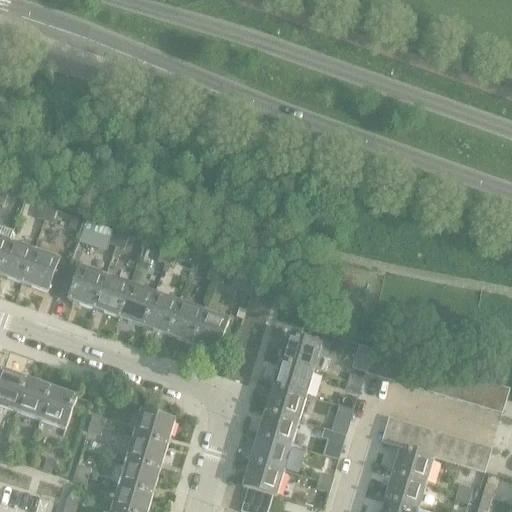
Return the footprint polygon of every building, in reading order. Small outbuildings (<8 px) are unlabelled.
[(8,196),(1,193),(0,196),(0,207),(4,209),(8,196)] [(50,211),(42,208),(38,221),(45,224),(50,211)] [(58,213),(50,211),(45,224),(53,226),(58,213)] [(87,224),(80,245),(106,255),(109,246),(110,246),(114,233),(87,224)] [(122,236),(114,233),(110,246),(109,246),(118,249),(122,236)] [(129,239),(122,236),(118,249),(125,252),(129,239)] [(0,275),(11,245),(0,241),(0,275)] [(35,254),(11,245),(0,275),(0,278),(23,287),(35,254)] [(171,254),(163,251),(158,264),(167,267),(171,254)] [(60,263),(35,254),(23,287),(48,296),(60,263)] [(178,256),(171,254),(167,267),(174,269),(178,256)] [(220,271),(212,268),(207,281),(215,284),(220,271)] [(69,303),(95,313),(107,279),(81,270),(69,303)] [(227,273),(220,271),(215,284),(223,287),(227,273)] [(132,288),(107,279),(95,313),(120,321),(132,288)] [(156,297),(132,288),(120,321),(144,330),(156,297)] [(180,305),(156,297),(144,330),(168,338),(180,305)] [(205,314),(180,305),(168,338),(193,347),(205,314)] [(230,323),(205,314),(193,347),(218,356),(230,323)] [(228,337),(225,347),(233,350),(237,340),(228,337)] [(289,338),(281,364),(315,374),(322,349),(289,338)] [(386,355),(373,351),(366,376),(379,380),(386,355)] [(398,358),(386,355),(379,380),(390,383),(398,358)] [(409,362),(398,358),(390,383),(402,387),(409,362)] [(421,365),(409,362),(402,387),(413,390),(421,365)] [(281,364),(273,389),(307,399),(315,374),(281,364)] [(432,368),(421,365),(413,390),(425,393),(432,368)] [(443,372),(432,368),(425,393),(436,397),(443,372)] [(455,375),(443,372),(436,397),(448,400),(455,375)] [(28,382),(4,374),(0,384),(0,409),(16,415),(28,382)] [(466,378),(455,375),(448,400),(459,403),(466,378)] [(351,377),(349,384),(362,388),(364,381),(351,377)] [(478,382),(466,378),(459,403),(470,407),(478,382)] [(54,391),(28,382),(16,415),(42,425),(54,391)] [(490,385),(478,382),(470,407),(482,410),(490,385)] [(362,388),(349,384),(346,392),(360,396),(362,388)] [(501,388),(490,385),(482,410),(493,414),(501,388)] [(511,391),(501,388),(493,414),(503,416),(511,391)] [(273,389),(266,414),(300,424),(307,399),(273,389)] [(78,400),(54,391),(42,425),(66,433),(78,400)] [(142,414),(134,440),(168,450),(176,424),(142,414)] [(266,414),(259,439),(293,449),(300,424),(266,414)] [(107,423),(93,419),(91,427),(104,431),(107,423)] [(402,424),(389,421),(382,446),(394,449),(402,424)] [(414,428),(402,424),(394,449),(401,451),(406,453),(414,428)] [(336,426),(334,434),(347,438),(350,430),(336,426)] [(104,431),(91,427),(89,434),(102,438),(104,431)] [(425,431),(414,428),(406,453),(417,456),(425,431)] [(436,435),(425,431),(417,456),(429,459),(436,435)] [(347,438),(334,434),(331,441),(345,446),(347,438)] [(447,438),(436,435),(429,459),(435,461),(440,463),(447,438)] [(459,441),(447,438),(440,463),(452,466),(459,441)] [(293,449),(259,439),(251,464),(285,474),(293,449)] [(168,450),(134,440),(127,465),(161,475),(168,450)] [(470,445),(459,441),(452,466),(463,470),(470,445)] [(13,448),(6,445),(1,459),(8,461),(13,448)] [(482,448),(470,445),(463,470),(475,473),(482,448)] [(493,451),(482,448),(475,473),(486,476),(493,451)] [(406,453),(401,451),(393,477),(427,487),(435,461),(429,459),(417,456),(406,453)] [(48,460),(43,474),(51,476),(55,463),(48,460)] [(251,464),(243,490),(249,491),(249,492),(273,499),(274,499),(277,500),(285,474),(251,464)] [(161,475),(127,465),(119,490),(153,501),(161,475)] [(92,473),(78,468),(76,477),(89,481),(92,473)] [(321,476),(319,484),(332,488),(335,480),(321,476)] [(89,481),(76,477),(74,484),(87,488),(89,481)] [(420,511),(427,487),(393,477),(386,504),(414,511),(420,511)] [(332,488),(319,484),(316,491),(330,496),(332,488)] [(496,489),(487,487),(483,499),(492,502),(496,489)] [(460,488),(458,496),(471,500),(473,492),(460,488)] [(149,511),(153,501),(119,490),(112,511),(149,511)] [(273,499),(249,492),(245,504),(270,511),(273,499)] [(471,500),(458,496),(455,504),(469,508),(471,500)] [(489,511),(492,502),(483,499),(479,511),(489,511)]
